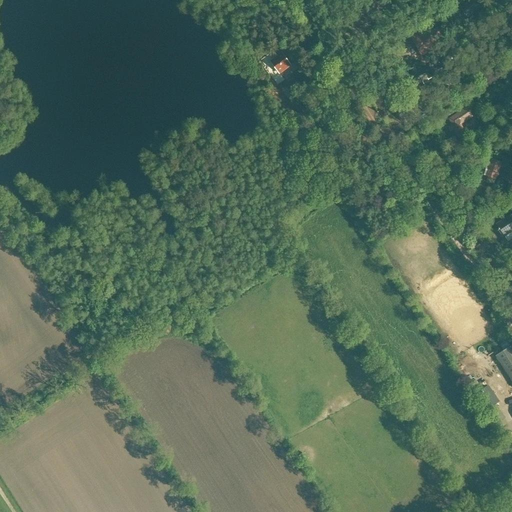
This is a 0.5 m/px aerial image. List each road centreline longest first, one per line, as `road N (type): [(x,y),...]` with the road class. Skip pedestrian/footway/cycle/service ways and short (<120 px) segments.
road 1 (track): [(301,0),(511,325)]
road 2 (track): [(109,347),(0,420)]
